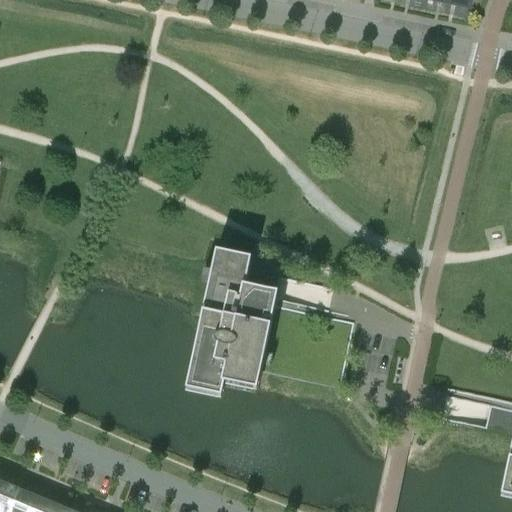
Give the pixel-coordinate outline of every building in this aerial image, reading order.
[(471,0),(446,0),(446,5),(469,9),(471,0)] [(280,280),(248,273),(250,262),(215,255),(185,394),(221,402),(224,388),(256,395),(261,374),(340,390),(354,325),(275,308),(277,297),(276,297),(280,280)] [(511,442),(500,500),(511,502),(511,442)] [(0,511),(8,511),(16,493),(0,486),(0,511)] [(33,511),(37,502),(16,493),(8,511),(33,511)] [(57,511),(58,511),(56,510),(57,506),(47,502),(45,505),(37,502),(33,511),(57,511)]
